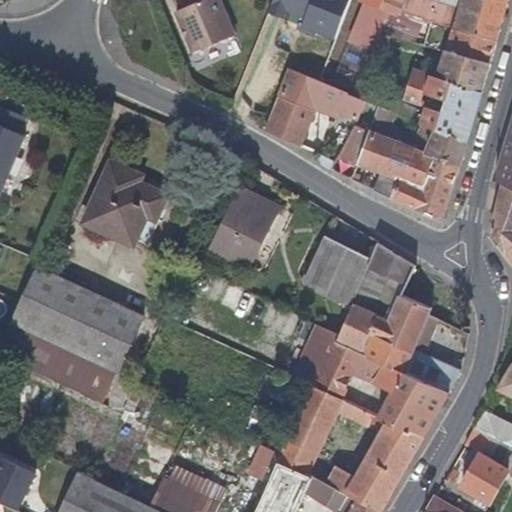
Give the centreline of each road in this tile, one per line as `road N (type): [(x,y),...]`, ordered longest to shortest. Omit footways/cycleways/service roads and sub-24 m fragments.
road 1 (residential): [(64,58),(234,133),(456,255)]
road 2 (secondary): [(456,255),(482,302),(484,362),(405,511)]
road 3 (secondary): [(511,59),(456,255)]
